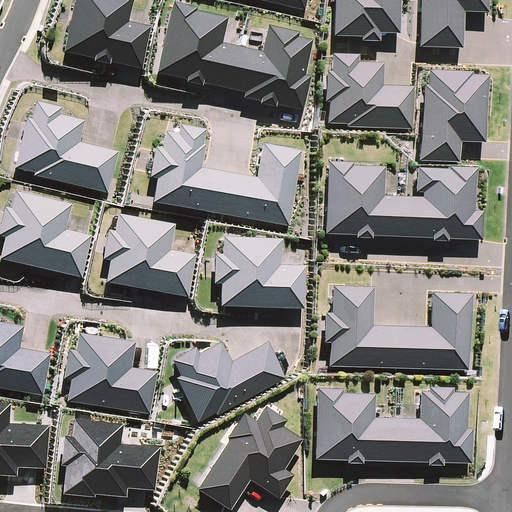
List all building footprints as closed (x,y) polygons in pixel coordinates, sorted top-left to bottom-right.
[(113,0),(60,0),(51,46),(77,52),(76,55),(92,58),(92,55),(128,62),(136,22),(110,16),(113,0)] [(208,9),(161,0),(154,0),(140,69),(227,87),(226,93),(290,106),(297,73),(291,72),(300,28),(255,19),(249,48),(202,39),(208,9)] [(328,0),(328,35),(355,36),(355,38),(373,39),(374,31),(392,31),(393,0),(328,0)] [(416,0),(415,46),(456,47),(457,10),(480,11),(479,0),(416,0)] [(351,56),(328,55),(327,72),(321,72),(321,100),(327,100),(326,122),(346,122),(346,126),(406,128),(408,88),(375,87),(376,64),(351,63),(351,56)] [(463,72),(419,71),(416,160),(453,161),(454,140),(478,141),(480,77),(462,77),(463,72)] [(72,112),(25,102),(20,124),(10,122),(0,169),(94,188),(103,144),(67,137),(72,112)] [(186,127),(148,119),(133,193),(277,223),(293,144),(250,136),(243,171),(180,158),(186,127)] [(321,164),(319,232),(351,233),(351,236),(365,236),(365,234),(428,236),(427,239),(441,239),(441,236),(474,237),(475,213),(466,212),(467,169),(413,167),(411,198),(376,197),(377,166),(321,164)] [(56,194),(9,184),(4,206),(0,205),(0,254),(78,270),(88,226),(51,219),(56,194)] [(152,214),(104,210),(102,233),(92,232),(91,249),(99,250),(97,280),(184,288),(187,243),(150,239),(152,214)] [(258,234),(210,230),(208,252),(198,251),(196,273),(205,274),(202,300),(289,307),(293,262),(256,259),(258,234)] [(325,341),(324,365),(464,370),(467,296),(426,295),(425,329),(366,327),(367,288),(327,287),(326,314),(319,314),(318,341),(325,341)] [(0,382),(29,387),(36,349),(0,343),(6,310),(0,309),(0,382)] [(114,330),(66,326),(64,348),(54,348),(52,365),(61,366),(58,396),(145,403),(149,358),(112,355),(114,330)] [(162,373),(185,416),(272,370),(255,337),(218,356),(204,331),(160,354),(168,370),(162,373)] [(312,389),(310,457),(340,458),(340,463),(355,463),(355,459),(422,461),(421,465),(437,466),(437,461),(464,462),(465,428),(460,428),(461,394),(447,394),(447,389),(423,388),(423,393),(416,393),(415,420),(366,418),(366,397),(335,396),(335,390),(312,389)] [(227,438),(193,493),(222,511),(243,478),(273,497),(287,474),(278,469),(296,439),(276,427),(279,422),(258,409),(250,422),(236,413),(222,435),(227,438)]
